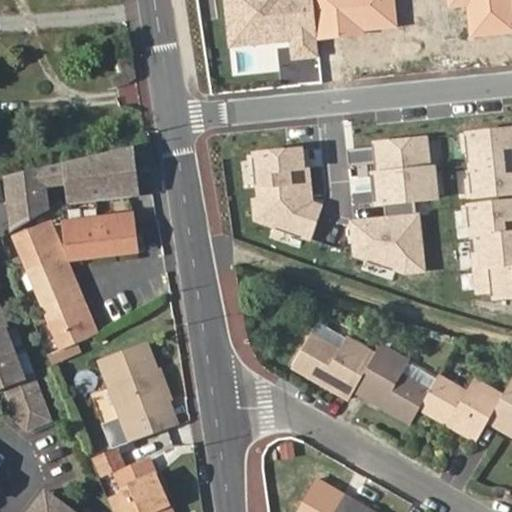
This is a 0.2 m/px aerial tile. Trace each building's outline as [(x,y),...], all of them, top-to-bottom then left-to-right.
[(264,58),(319,55),(315,0),(224,0),(227,45),(263,42),(264,58)] [(511,124),(464,126),(469,271),(488,270),(489,297),(511,295),(511,124)] [(433,136),(351,141),(353,162),(370,161),(373,204),(437,200),(433,136)] [(313,231),(318,148),(256,145),(251,227),(313,231)] [(133,147),(65,161),(67,182),(68,195),(69,204),(139,196),(137,185),(133,147)] [(67,182),(65,161),(39,167),(43,185),(67,182)] [(43,185),(39,167),(0,174),(9,216),(12,229),(43,210),(47,209),(46,201),(43,185)] [(349,218),(356,268),(429,259),(422,209),(349,218)] [(131,215),(64,222),(67,257),(135,250),(131,215)] [(45,224),(13,239),(62,350),(95,334),(82,304),(76,307),(63,280),(69,277),(45,224)] [(82,304),(69,277),(63,280),(76,307),(82,304)] [(343,335),(316,319),(308,333),(336,348),(343,335)] [(23,377),(3,327),(0,328),(0,386),(4,385),(23,377)] [(289,365),(346,399),(351,391),(373,353),(343,335),(336,348),(308,333),(289,365)] [(143,344),(98,361),(110,392),(120,417),(165,400),(154,373),(143,344)] [(351,391),(407,424),(417,408),(428,389),(399,373),(407,360),(379,344),(373,353),(351,391)] [(436,376),(407,360),(399,373),(428,389),(436,376)] [(165,400),(169,399),(159,371),(154,373),(165,400)] [(32,373),(23,377),(4,385),(22,429),(50,418),(32,373)] [(417,408),(474,441),(485,421),(501,394),(471,378),(464,389),(437,374),(436,376),(428,389),(417,408)] [(501,394),(485,421),(511,436),(511,377),(501,394)] [(101,425),(120,417),(110,392),(91,400),(101,425)] [(143,482),(156,476),(150,459),(136,465),(143,482)] [(136,465),(115,474),(132,511),(171,511),(156,476),(143,482),(136,465)] [(90,511),(88,510),(86,511),(75,511),(48,491),(32,511),(90,511)] [(373,511),(340,492),(328,511),(373,511)]
